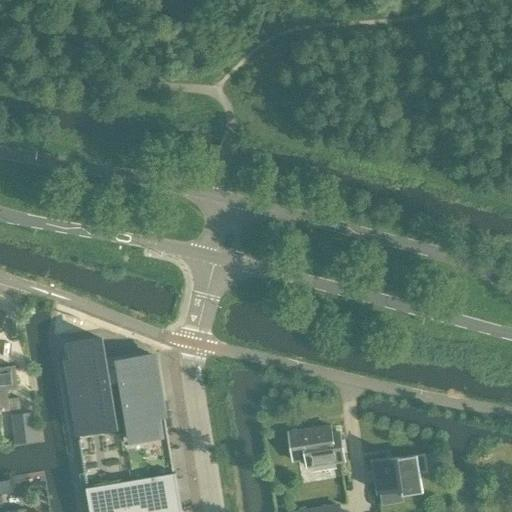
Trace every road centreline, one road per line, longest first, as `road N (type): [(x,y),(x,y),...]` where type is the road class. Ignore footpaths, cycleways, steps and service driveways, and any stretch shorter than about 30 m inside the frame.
road 1 (residential): [(511,413),(192,342)]
road 2 (secondary): [(210,258),(511,336)]
road 3 (secondary): [(511,294),(449,259),(225,199)]
road 4 (secondary): [(225,199),(0,154)]
road 5 (secondary): [(0,213),(210,258)]
road 6 (residential): [(0,279),(192,342)]
road 7 (residential): [(211,511),(192,342)]
